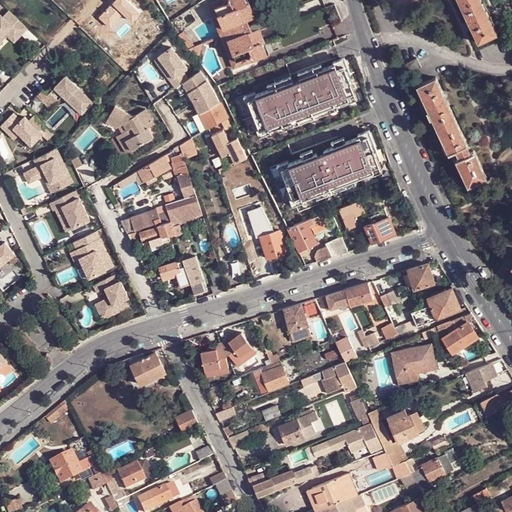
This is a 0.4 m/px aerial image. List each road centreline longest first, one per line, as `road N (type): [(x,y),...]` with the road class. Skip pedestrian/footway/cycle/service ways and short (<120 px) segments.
road 1 (residential): [(446,232),(160,322)]
road 2 (residential): [(160,322),(253,511)]
road 3 (tertiary): [(446,232),(367,43)]
road 4 (residential): [(160,322),(94,346),(0,421)]
road 5 (residential): [(367,43),(418,40),(455,59),(511,69)]
road 6 (residential): [(94,188),(160,322)]
road 7 (tertiary): [(511,343),(446,232)]
